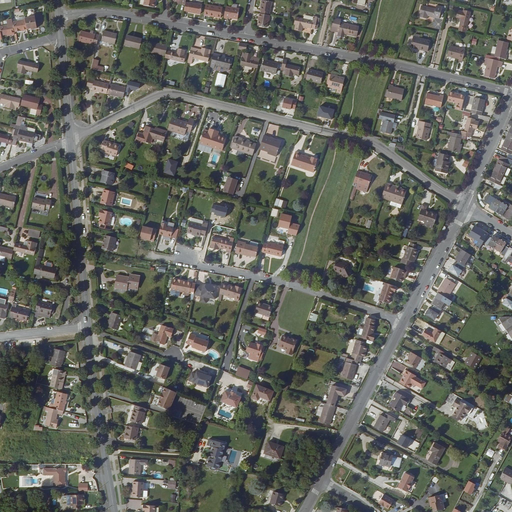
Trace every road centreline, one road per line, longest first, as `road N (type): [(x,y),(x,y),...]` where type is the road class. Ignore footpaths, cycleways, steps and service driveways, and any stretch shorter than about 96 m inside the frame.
road 1 (residential): [(463,207),(375,143),(173,93),(70,140)]
road 2 (residential): [(245,38),(511,92)]
road 3 (tertiary): [(115,511),(88,325)]
road 4 (tertiary): [(88,325),(70,140)]
road 5 (tertiary): [(322,482),(403,323)]
road 6 (residential): [(253,277),(403,323)]
road 7 (tertiary): [(403,323),(463,207)]
road 8 (tertiary): [(463,207),(511,97)]
